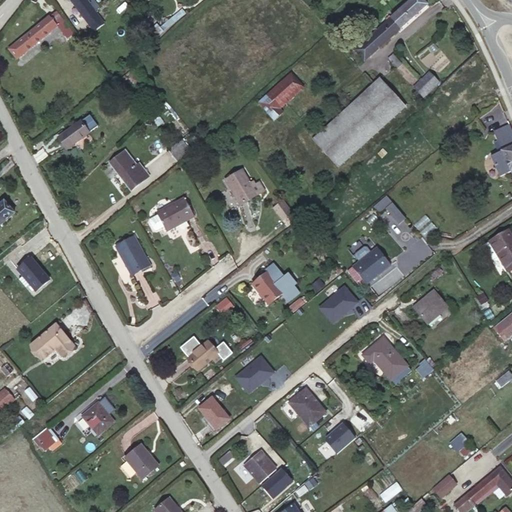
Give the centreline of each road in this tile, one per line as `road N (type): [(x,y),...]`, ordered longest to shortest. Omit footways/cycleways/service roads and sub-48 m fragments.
road 1 (residential): [(0,101),(130,346)]
road 2 (residential): [(389,299),(199,457)]
road 3 (residential): [(130,346),(199,457)]
road 4 (residential): [(227,266),(130,346)]
